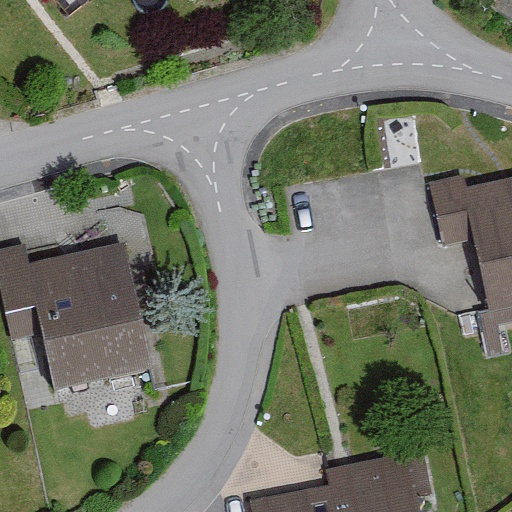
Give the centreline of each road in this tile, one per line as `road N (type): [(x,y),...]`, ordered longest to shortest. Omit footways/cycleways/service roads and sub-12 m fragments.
road 1 (residential): [(215,105),(233,209),(239,382),(192,496),(157,511)]
road 2 (residential): [(452,46),(276,81),(215,105)]
road 3 (residential): [(215,105),(145,115),(0,159)]
